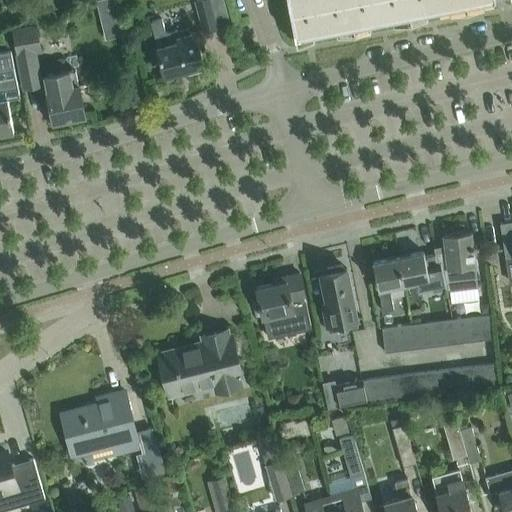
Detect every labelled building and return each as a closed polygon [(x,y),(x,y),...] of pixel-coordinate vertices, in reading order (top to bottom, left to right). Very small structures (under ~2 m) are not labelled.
[(5,0),(9,10),(21,6),(18,0),(5,0)] [(194,0),(195,0),(203,31),(217,27),(217,26),(229,23),(223,0),(194,0)] [(287,0),(295,36),(479,0),(287,0)] [(161,18),(150,21),(164,74),(203,64),(195,32),(189,33),(187,26),(164,32),(161,18)] [(44,49),(39,22),(12,27),(17,53),(24,86),(37,83),(44,82),(38,50),(44,49)] [(0,51),(0,131),(13,129),(8,98),(20,96),(11,50),(0,51)] [(46,90),(52,121),(85,115),(79,84),(78,84),(75,68),(45,74),(48,90),(46,90)] [(511,220),(500,223),(506,261),(509,280),(511,279),(511,220)] [(440,260),(446,289),(477,286),(473,248),(473,245),(471,231),(443,234),(445,249),(434,251),(436,261),(440,260)] [(423,251),(398,256),(403,282),(416,279),(418,290),(431,288),(428,277),(429,277),(427,270),(429,270),(428,266),(426,267),(423,251)] [(403,282),(398,256),(372,261),(376,277),(374,278),(375,281),(376,281),(383,310),(393,307),(388,285),(403,282)] [(342,263),(327,266),(327,271),(320,272),(326,300),(322,301),(327,324),(328,331),(358,325),(356,318),(357,318),(346,267),(343,268),(342,263)] [(310,324),(305,299),(299,272),(285,275),(286,280),(256,286),(263,316),(267,335),(296,329),(296,327),(310,324)] [(482,304),(480,306),(481,314),(491,312),(490,303),(482,304)] [(479,314),(482,339),(494,337),(491,312),(481,314),(479,314)] [(467,315),(470,340),(482,339),(479,314),(467,315)] [(455,317),(458,342),(470,340),(467,315),(455,317)] [(443,318),(446,343),(458,342),(455,317),(443,318)] [(431,320),(434,345),(446,343),(443,318),(431,320)] [(419,322),(422,346),(434,345),(431,320),(419,322)] [(407,323),(410,348),(422,346),(419,322),(407,323)] [(395,325),(398,349),(410,348),(407,323),(395,325)] [(382,326),(384,351),(398,349),(395,325),(382,326)] [(159,352),(170,395),(213,383),(215,390),(241,383),(239,378),(241,377),(231,334),(229,334),(227,329),(202,335),(204,342),(191,346),(190,344),(159,352)] [(485,363),(488,388),(500,386),(497,362),(485,363)] [(473,365),(476,389),(488,388),(485,363),(473,365)] [(461,366),(464,391),(476,389),(473,365),(461,366)] [(449,368),(452,392),(464,391),(461,366),(449,368)] [(437,369),(440,394),(452,392),(449,368),(437,369)] [(425,371),(428,395),(440,394),(437,369),(425,371)] [(413,372),(416,397),(428,395),(425,371),(413,372)] [(401,374),(404,398),(416,397),(413,372),(401,374)] [(389,375),(392,400),(404,398),(401,374),(389,375)] [(367,400),(368,401),(380,400),(377,377),(377,375),(362,377),(363,379),(367,400)] [(377,377),(380,401),(392,400),(389,375),(377,377)] [(363,379),(335,382),(339,403),(367,400),(363,379)] [(108,399),(61,411),(71,449),(90,444),(93,456),(116,451),(138,446),(138,442),(124,389),(110,393),(107,394),(108,399)] [(299,393),(287,395),(289,406),(301,404),(299,393)] [(466,452),(459,428),(454,413),(441,417),(453,456),(466,452)] [(344,414),(332,418),(336,433),(349,430),(344,414)] [(403,465),(415,462),(404,423),(392,427),(403,465)] [(459,428),(466,452),(469,462),(481,459),(470,425),(459,428)] [(352,433),(339,437),(350,475),(363,472),(352,433)] [(0,508),(43,496),(32,457),(9,464),(5,449),(0,450),(0,508)] [(141,454),(137,455),(143,475),(165,470),(160,449),(156,450),(141,454)] [(279,454),(281,458),(291,492),(304,488),(293,450),(279,454)] [(291,492),(281,458),(265,463),(275,497),(291,492)] [(471,511),(459,467),(432,475),(442,511),(471,511)] [(511,511),(511,467),(485,476),(490,492),(500,489),(506,511),(511,511)] [(178,474),(163,478),(167,491),(181,487),(178,474)] [(212,478),(221,511),(234,511),(223,475),(212,478)] [(417,511),(407,476),(394,480),(399,498),(385,501),(388,511),(417,511)] [(331,494),(336,510),(336,511),(362,511),(356,488),(331,494)] [(129,493),(119,496),(121,504),(125,506),(132,504),(129,493)] [(336,511),(336,510),(331,494),(306,502),(308,511),(336,511)] [(298,511),(308,511),(305,498),(295,501),(298,511)]
